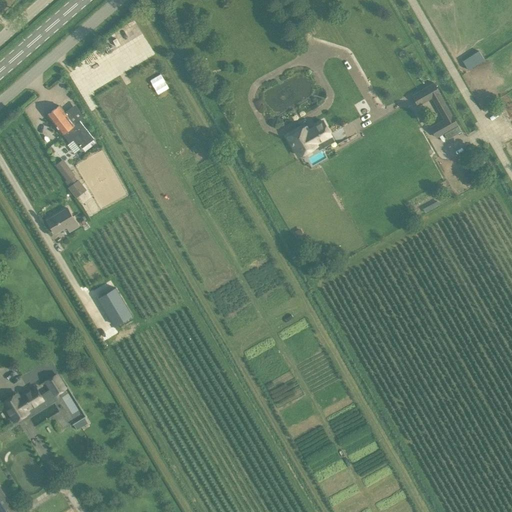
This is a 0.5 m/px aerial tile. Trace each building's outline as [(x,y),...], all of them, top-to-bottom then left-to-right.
[(107,39),(113,50),(127,42),(121,31),(107,39)] [(463,60),(468,69),(485,58),(480,49),(463,60)] [(432,129),(437,137),(458,125),(434,83),(413,95),(417,103),(433,94),(448,120),(432,129)] [(59,105),(47,114),(62,134),(62,133),(69,141),(73,138),(81,148),(94,139),(80,120),(74,124),(59,105)] [(304,151),(309,148),(310,149),(316,146),(315,144),(331,135),(323,121),(314,126),(315,128),(308,131),(306,127),(288,136),(298,156),(304,152),(304,151)] [(68,187),(72,192),(76,197),(86,189),(79,179),(78,180),(74,175),(75,174),(63,159),(55,165),(67,180),(65,181),(69,186),(68,187)] [(473,184),(469,177),(463,181),(466,187),(473,184)] [(424,208),(426,212),(440,204),(438,200),(424,208)] [(79,226),(75,221),(67,208),(47,220),(55,233),(67,226),(70,231),(79,226)] [(301,235),(299,229),(293,232),(296,237),(301,235)] [(109,282),(93,291),(97,297),(113,288),(109,282)] [(116,288),(99,298),(115,325),(132,315),(116,288)] [(55,395),(65,388),(56,374),(46,381),(51,389),(54,393),(55,395)] [(16,393),(3,401),(15,421),(17,420),(18,422),(47,404),(44,400),(54,393),(51,389),(41,395),(36,387),(23,395),(25,397),(21,400),(16,393)] [(72,413),(78,410),(69,388),(65,389),(67,394),(64,395),(72,413)] [(77,430),(88,423),(85,418),(73,425),(77,430)] [(0,511),(12,511),(14,511),(0,488),(0,511)]
